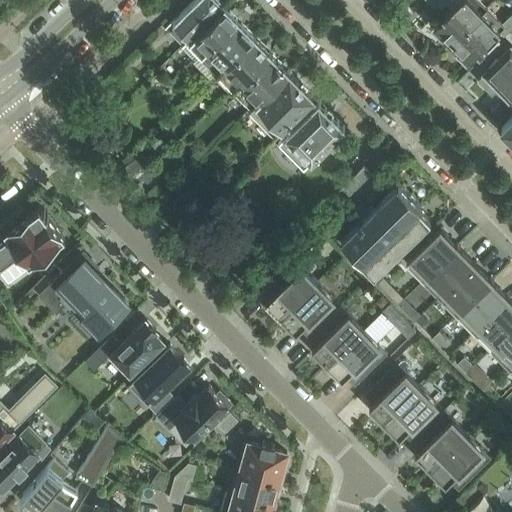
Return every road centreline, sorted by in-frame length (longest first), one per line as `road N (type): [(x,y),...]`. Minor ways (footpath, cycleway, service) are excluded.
road 1 (unclassified): [(357,468),(5,101)]
road 2 (residential): [(282,0),(511,232)]
road 3 (residential): [(511,169),(345,0)]
road 4 (secondary): [(5,101),(116,0)]
